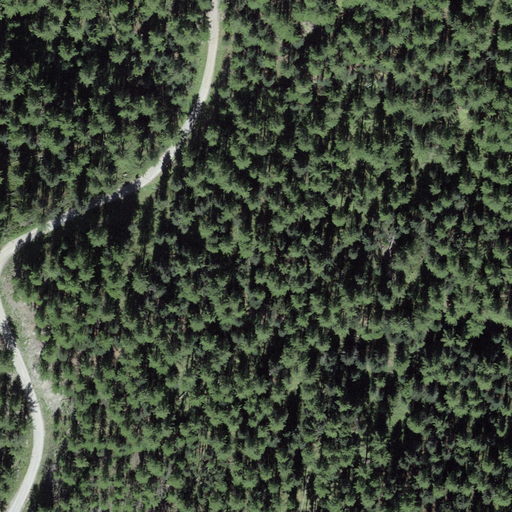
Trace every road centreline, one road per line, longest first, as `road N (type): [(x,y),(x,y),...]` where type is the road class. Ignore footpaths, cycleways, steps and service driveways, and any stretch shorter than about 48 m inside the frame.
road 1 (track): [(210,0),(198,98),(169,150),(139,184),(29,231),(0,257)]
road 2 (track): [(0,311),(37,424),(36,462),(15,511)]
